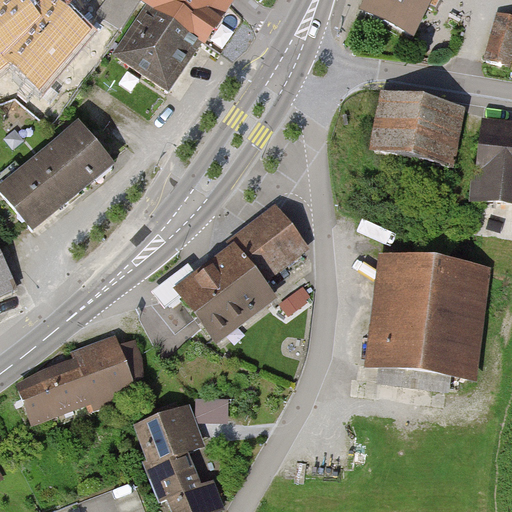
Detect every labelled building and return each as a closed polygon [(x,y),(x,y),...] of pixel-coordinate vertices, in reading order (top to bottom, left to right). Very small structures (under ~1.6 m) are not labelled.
[(214,26),(229,3),(224,0),(143,0),(142,3),(151,9),(176,26),(202,43),(211,31),(214,26)] [(374,0),(368,14),(413,36),(427,8),(433,10),(438,0),(374,0)] [(195,54),(202,43),(176,26),(151,9),(118,58),(169,93),(176,82),(185,70),(195,54)] [(101,31),(79,13),(32,71),(55,89),(101,31)] [(511,51),(511,20),(501,17),(489,62),(508,67),(511,51)] [(0,49),(0,89),(20,66),(0,49)] [(463,115),(387,100),(376,154),(418,162),(418,163),(453,170),(463,115)] [(2,193),(34,233),(41,227),(53,218),(70,204),(67,201),(74,196),(77,193),(79,196),(88,189),(113,169),(82,130),(2,193)] [(511,135),(483,132),(474,201),(511,205),(511,135)] [(231,249),(237,257),(262,290),(268,286),(264,281),(303,251),(275,215),(231,249)] [(184,298),(215,339),(269,298),(262,290),(237,257),(203,283),(184,298)] [(0,258),(0,300),(16,292),(0,258)] [(473,273),(398,263),(384,368),(460,378),(468,319),(473,273)] [(184,298),(203,283),(189,267),(153,295),(166,312),(184,298)] [(119,350),(78,366),(91,401),(87,403),(92,414),(96,413),(131,399),(136,394),(133,385),(142,379),(141,362),(139,358),(134,345),(119,350)] [(19,392),(32,428),(57,418),(56,414),(87,403),(91,401),(78,366),(61,373),(40,381),(35,383),(33,385),(19,392)] [(230,403),(197,402),(197,426),(229,426),(230,403)] [(195,453),(180,413),(140,428),(155,468),(160,466),(165,479),(155,484),(163,504),(170,501),(174,511),(220,511),(222,511),(212,485),(198,491),(185,457),(195,453)]
